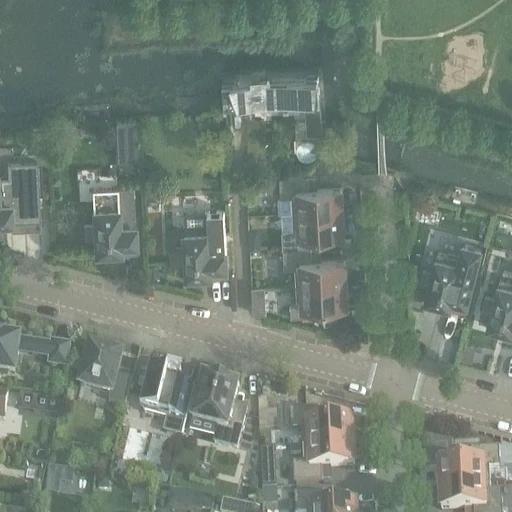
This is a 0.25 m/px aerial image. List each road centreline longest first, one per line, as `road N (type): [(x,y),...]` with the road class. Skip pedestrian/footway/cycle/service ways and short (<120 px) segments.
road 1 (residential): [(394,381),(0,279)]
road 2 (residential): [(394,381),(391,237)]
road 3 (residential): [(400,511),(394,381)]
road 4 (residential): [(511,411),(394,381)]
